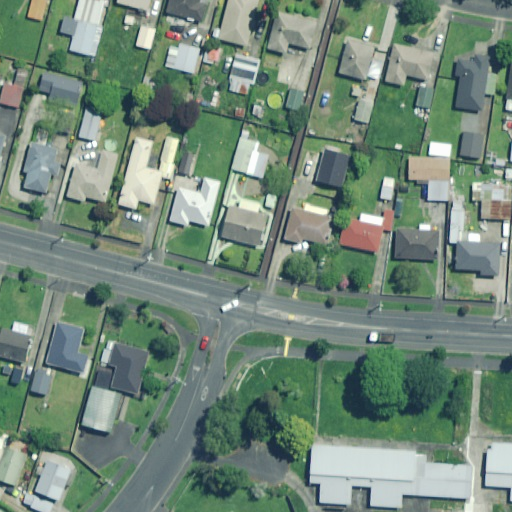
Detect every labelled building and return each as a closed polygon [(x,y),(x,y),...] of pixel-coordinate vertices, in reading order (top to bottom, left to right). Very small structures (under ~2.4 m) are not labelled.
[(47,1),(43,0),(32,0),(27,18),(41,22),(47,1)] [(101,0),(78,0),(74,21),(65,19),(61,34),(73,37),(70,52),(92,57),(104,2),(101,1),(101,0)] [(151,0),(119,0),(118,5),(148,12),(151,0)] [(199,0),(170,0),(167,15),(202,25),(207,7),(198,4),(199,0)] [(258,0),(228,0),(220,33),(215,31),(213,39),(246,48),(258,0)] [(317,24),(281,15),(271,52),(285,56),(288,45),(309,51),(317,24)] [(157,32),(142,27),(136,47),(150,51),(157,32)] [(44,35),(40,48),(53,52),(57,39),(44,35)] [(347,41),(339,76),(355,80),(351,96),(362,99),(375,47),(347,41)] [(199,51),(179,46),(178,51),(169,49),(165,68),(193,75),(199,51)] [(434,56),(393,46),(384,83),(403,88),(406,78),(428,83),(434,56)] [(220,50),(207,47),(203,65),(216,68),(220,50)] [(470,53),(455,52),(452,77),(460,78),(457,110),(482,113),(484,95),(494,96),(496,75),(491,75),(493,59),(470,56),(470,53)] [(260,62),(236,55),(229,81),(232,81),(229,92),(247,97),(250,86),(253,87),(260,62)] [(83,84),(43,74),(38,92),(50,95),(48,102),(76,109),(83,84)] [(22,88),(4,84),(0,100),(0,105),(18,109),(22,88)] [(434,91),(420,88),(415,108),(430,110),(434,91)] [(289,90),(285,108),(300,111),(303,93),(289,90)] [(373,105),(360,101),(354,120),(368,124),(373,105)] [(104,115),(87,109),(77,137),(94,143),(104,115)] [(484,138),(463,135),(459,157),(480,160),(484,138)] [(154,206),(161,179),(170,182),(181,142),(167,138),(157,173),(145,170),(152,144),(136,139),(118,206),(136,211),(138,202),(154,206)] [(257,144),(241,139),(231,171),(261,179),(267,157),(254,153),(257,144)] [(451,146),(430,144),(429,156),(449,158),(451,146)] [(24,189),(47,194),(51,177),(57,178),(60,166),(53,164),(56,151),(30,145),(24,173),(28,173),(24,189)] [(117,156),(97,151),(94,163),(88,162),(87,169),(75,166),(66,198),(85,203),(86,199),(105,204),(117,156)] [(349,159),(323,152),(315,183),(341,190),(349,159)] [(416,181),(416,186),(428,186),(428,202),(447,203),(449,162),(410,159),(409,180),(416,181)] [(395,179),(385,177),(381,200),(391,202),(395,179)] [(220,184),(204,179),(200,194),(179,189),(170,223),(188,227),(189,222),(208,227),(220,184)] [(510,221),(511,192),(481,191),(480,220),(510,221)] [(258,206),(242,202),(240,210),(230,208),(223,239),(259,249),(267,217),(256,215),(258,206)] [(395,210),(385,208),(383,218),(359,214),(358,220),(346,218),(341,248),(380,254),(384,231),(392,232),(395,210)] [(332,221),(294,211),(286,241),(301,245),(303,241),(325,247),(332,221)] [(465,212),(451,211),(449,246),(457,246),(455,271),(479,273),(479,276),(497,278),(499,245),(463,243),(465,212)] [(430,226),(421,226),(421,230),(397,229),(396,260),(436,262),(437,233),(429,233),(430,226)] [(83,330),(59,324),(47,366),(90,378),(95,359),(77,354),(83,330)] [(32,338),(3,330),(0,339),(0,358),(3,360),(0,370),(0,373),(21,379),(32,338)] [(150,353),(105,342),(100,363),(116,367),(110,390),(139,397),(150,353)] [(52,378),(36,374),(31,392),(47,397),(52,378)] [(121,396),(92,388),(81,427),(111,435),(121,396)] [(511,439),(492,438),(491,448),(488,485),(511,486),(511,439)] [(429,452),(311,443),(309,483),(323,484),(322,502),(353,504),(354,486),(372,487),(370,505),(404,508),(405,493),(474,498),(476,465),(428,462),(429,452)] [(0,481),(15,487),(26,457),(4,449),(0,447),(0,481)] [(72,469),(49,459),(36,491),(31,489),(25,505),(41,511),(50,511),(55,501),(58,502),(72,469)]
